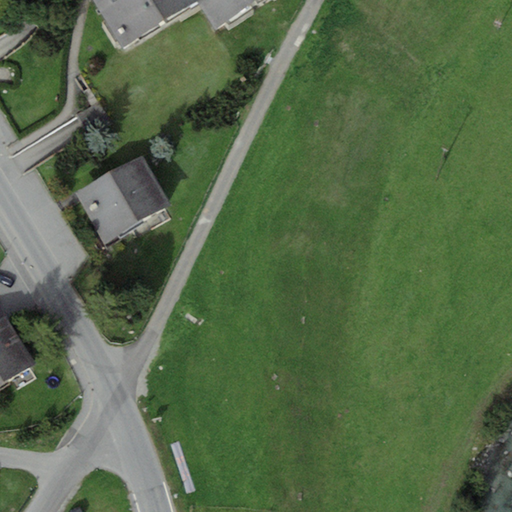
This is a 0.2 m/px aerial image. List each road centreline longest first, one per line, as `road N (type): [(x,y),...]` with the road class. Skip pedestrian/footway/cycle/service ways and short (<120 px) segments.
road 1 (residential): [(119,398),(314,0)]
road 2 (residential): [(0,194),(119,398)]
